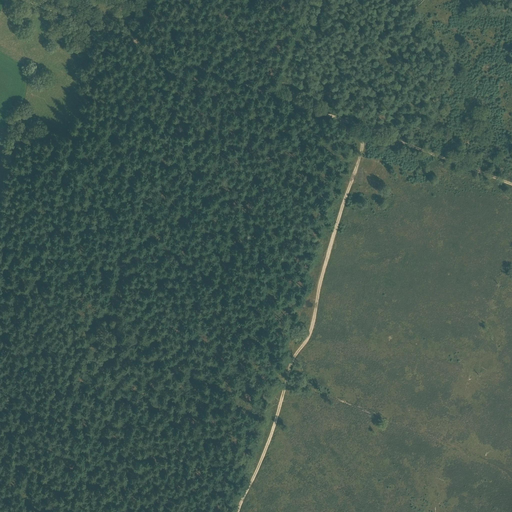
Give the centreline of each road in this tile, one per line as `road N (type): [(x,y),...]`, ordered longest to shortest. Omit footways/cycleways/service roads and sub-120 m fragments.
road 1 (track): [(511,184),(33,0)]
road 2 (track): [(236,511),(310,330),(319,271),(365,125)]
road 3 (track): [(286,379),(511,471)]
